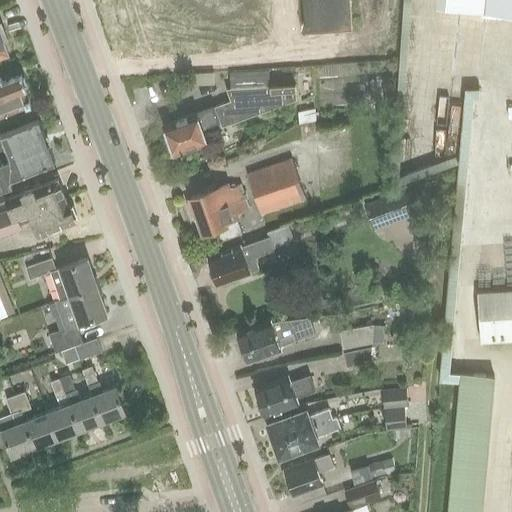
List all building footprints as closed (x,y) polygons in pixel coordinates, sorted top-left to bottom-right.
[(348,0),(304,0),(306,33),(350,30),(348,0)] [(511,19),(511,0),(484,0),(483,17),(511,19)] [(0,58),(10,55),(4,41),(8,40),(1,24),(0,24),(0,58)] [(268,71),(230,74),(231,89),(266,86),(265,78),(269,78),(268,71)] [(0,117),(32,105),(25,90),(27,89),(22,75),(3,82),(1,78),(0,78),(0,117)] [(231,101),(215,106),(164,125),(175,155),(208,143),(203,128),(220,122),(222,127),(297,100),(295,84),(266,86),(231,89),(227,89),(231,101)] [(11,178),(55,161),(39,120),(0,134),(0,189),(13,184),(11,178)] [(308,199),(294,158),(252,173),(267,214),(308,199)] [(0,193),(0,204),(1,204),(5,213),(7,219),(65,197),(58,179),(7,199),(4,192),(0,193)] [(228,188),(226,184),(191,196),(193,200),(188,202),(193,216),(197,214),(204,233),(215,229),(219,240),(241,232),(237,219),(239,218),(237,213),(249,209),(240,184),(228,188)] [(374,230),(422,213),(412,186),(364,203),(374,230)] [(5,213),(0,214),(0,235),(31,224),(35,235),(74,220),(73,216),(77,215),(73,205),(69,206),(65,197),(7,219),(5,213)] [(458,380),(453,511),(489,511),(493,372),(457,371),(461,255),(481,255),(482,241),(511,242),(511,210),(502,210),(501,228),(507,229),(507,235),(496,235),(497,218),(457,217),(452,380),(458,380)] [(268,233),(270,238),(208,259),(217,283),(240,275),(241,279),(251,276),(249,272),(259,268),(255,257),(296,243),(290,225),(268,233)] [(52,258),(26,267),(30,279),(51,272),(60,299),(98,286),(88,259),(61,269),(57,270),(52,258)] [(0,277),(0,318),(14,312),(0,277)] [(65,329),(49,334),(53,346),(55,352),(82,343),(80,337),(76,325),(80,324),(107,314),(98,286),(60,299),(55,301),(65,329)] [(511,290),(479,292),(479,293),(480,298),(482,341),(483,345),(511,343),(511,290)] [(279,340),(294,335),(290,322),(273,324),(272,321),(237,334),(242,345),(240,346),(244,358),(246,357),(247,360),(281,348),(279,340)] [(374,324),(341,330),(343,348),(372,343),(374,324)] [(385,325),(374,324),(372,343),(372,345),(383,344),(385,325)] [(98,338),(76,346),(81,359),(103,352),(101,345),(98,338)] [(375,347),(344,354),(347,366),(377,360),(375,347)] [(99,381),(93,365),(83,369),(89,385),(99,381)] [(93,396),(81,400),(77,389),(76,390),(70,374),(61,378),(81,431),(103,422),(93,396)] [(296,397),(315,390),(310,375),(291,381),(289,377),(256,389),(265,414),(298,403),(296,397)] [(59,439),(81,431),(61,378),(51,382),(61,408),(49,413),(59,439)] [(93,396),(103,422),(126,414),(116,388),(93,396)] [(384,407),(404,405),(409,405),(406,388),(382,390),(384,407)] [(17,395),(22,411),(32,408),(26,392),(17,395)] [(13,415),(22,411),(17,395),(7,399),(13,415)] [(384,407),(387,429),(407,427),(404,405),(384,407)] [(274,439),(332,418),(329,409),(308,417),(306,410),(293,415),(293,413),(282,417),(283,419),(268,424),(274,439)] [(36,448),(59,439),(49,413),(26,421),(36,448)] [(336,417),(332,418),(274,439),(280,456),(294,451),(295,453),(305,449),(305,447),(318,443),(316,437),(340,427),(336,417)] [(13,457),(36,448),(26,421),(3,430),(13,457)] [(319,471),(334,466),(329,453),(285,470),(293,495),(324,484),(319,471)] [(397,471),(393,458),(351,470),(355,483),(397,471)] [(381,497),(375,480),(345,490),(351,507),(381,497)]
